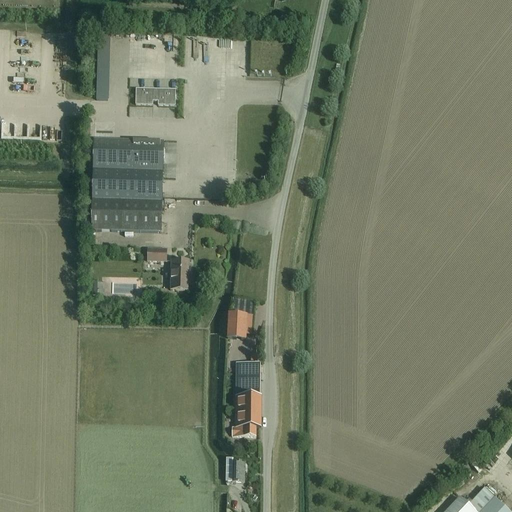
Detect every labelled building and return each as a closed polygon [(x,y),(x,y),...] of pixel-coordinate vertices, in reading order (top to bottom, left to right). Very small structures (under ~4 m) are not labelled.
[(96,100),(96,101),(109,101),(111,34),(98,34),(96,91),(96,100)] [(175,91),(136,90),(136,106),(153,106),(153,102),(158,102),(158,106),(175,107),(175,105),(175,91)] [(93,188),(93,201),(162,203),(162,200),(163,190),(164,143),(95,141),(94,153),(93,188)] [(93,205),(92,231),(161,233),(162,206),(162,203),(93,201),(93,203),(93,205)] [(148,250),(148,262),(158,262),(167,262),(167,250),(148,250)] [(172,262),(171,291),(188,292),(189,285),(194,286),(194,276),(194,271),(189,271),(189,263),(172,262)] [(234,301),(233,315),(247,316),(254,316),(255,302),(234,301)] [(228,339),(246,340),(247,316),(233,315),(229,315),(228,339)] [(251,363),(260,364),(260,354),(251,354),(251,363)] [(235,428),(232,428),(232,437),(237,437),(256,437),(256,428),(258,428),(260,428),(261,428),(261,398),(261,397),(260,397),(260,365),(250,365),(249,365),(249,364),(237,364),(237,397),(235,397),(235,428)] [(228,459),(227,483),(232,483),(245,484),(245,465),(242,465),(242,461),(236,461),(236,465),(233,465),(233,459),(228,459)] [(509,511),(485,489),(468,507),(463,502),(460,499),(447,511),(509,511)]
